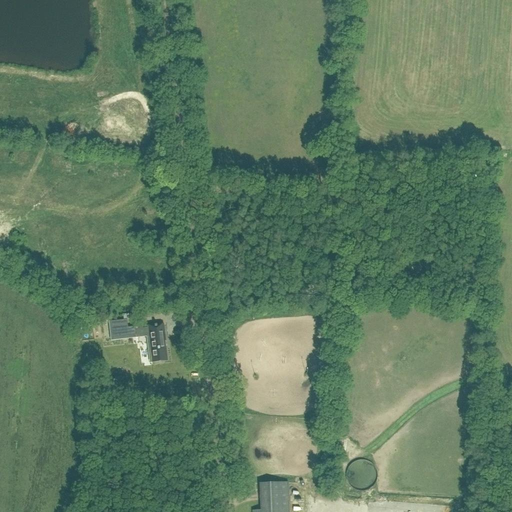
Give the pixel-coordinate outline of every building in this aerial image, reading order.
[(131,0),(121,0),(122,9),(132,9),(131,0)] [(133,27),(133,17),(124,17),(123,26),(133,27)] [(127,113),(128,128),(138,127),(138,112),(127,113)] [(53,121),(53,131),(63,131),(63,121),(53,121)] [(34,132),(35,122),(25,122),(25,132),(34,132)] [(118,136),(118,127),(108,127),(108,143),(129,144),(129,136),(118,136)] [(89,179),(96,180),(100,165),(93,163),(89,179)] [(119,167),(118,178),(131,179),(131,168),(119,167)] [(147,221),(151,229),(160,226),(157,218),(147,221)] [(12,234),(17,236),(21,228),(16,225),(12,234)] [(26,259),(32,261),(35,253),(29,251),(26,259)] [(147,260),(146,267),(161,269),(162,261),(147,260)] [(53,261),(51,270),(59,271),(61,262),(53,261)] [(67,271),(66,281),(75,282),(76,272),(67,271)] [(113,285),(121,285),(121,275),(112,275),(113,285)] [(89,277),(89,287),(98,288),(98,278),(89,277)] [(110,322),(112,339),(136,336),(135,327),(128,328),(127,320),(110,322)] [(151,362),(166,360),(165,348),(164,348),(164,342),(165,342),(163,325),(147,327),(148,336),(149,335),(150,344),(146,344),(147,350),(150,350),(151,362)] [(372,465),(364,461),(356,461),(349,466),(346,473),(346,481),(350,488),(357,492),(365,491),(372,487),(376,480),(376,472),(372,465)] [(252,511),(288,511),(288,483),(259,484),(260,511),(252,511)]
